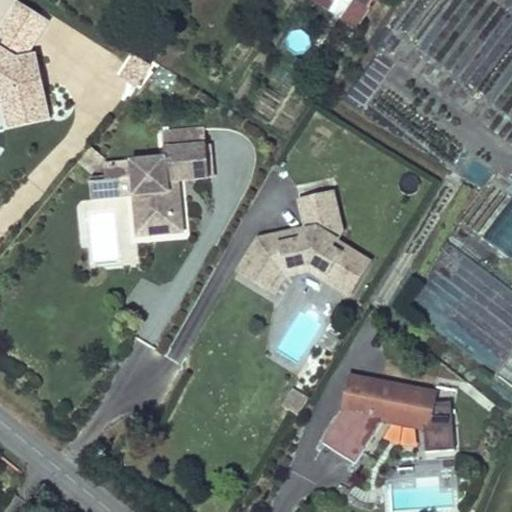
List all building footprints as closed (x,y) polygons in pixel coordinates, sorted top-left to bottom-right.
[(309,0),(358,29),(369,11),(367,10),(373,0),(309,0)] [(0,99),(4,118),(25,114),(23,108),(43,104),(36,75),(24,67),(22,57),(44,20),(15,2),(0,25),(0,35),(6,39),(0,48),(0,99)] [(22,57),(24,67),(36,75),(32,55),(22,57)] [(150,66),(133,56),(119,78),(136,89),(150,66)] [(43,104),(23,108),(25,114),(4,118),(6,126),(46,117),(43,104)] [(162,131),(163,149),(205,145),(203,128),(162,131)] [(129,162),(132,198),(144,196),(148,237),(183,234),(181,213),(173,214),(170,184),(178,184),(208,181),(205,145),(163,149),(164,159),(129,162)] [(91,149),(78,165),(92,176),(105,160),(91,149)] [(132,198),(129,162),(103,165),(104,176),(89,178),(91,201),(132,198)] [(178,184),(170,184),(173,214),(181,213),(178,184)] [(238,273),(272,294),(282,278),(286,271),(311,266),(327,276),(324,280),(349,296),(365,269),(331,248),(336,241),(340,235),(346,225),(337,186),(303,194),(310,223),(304,234),(285,239),(282,229),(262,234),(238,273)] [(144,196),(132,198),(136,238),(148,237),(144,196)] [(310,223),(282,229),(285,239),(304,234),(310,223)] [(369,263),(336,241),(331,248),(365,269),(369,263)] [(309,272),(324,280),(327,276),(311,266),(286,271),(282,278),(309,272)] [(511,356),(498,375),(511,385),(511,356)] [(454,450),(450,402),(432,403),(434,394),(350,378),(344,409),(323,443),(355,464),(362,452),(384,418),(423,425),(425,452),(454,450)] [(297,416),(308,398),(295,390),(284,408),(297,416)]
